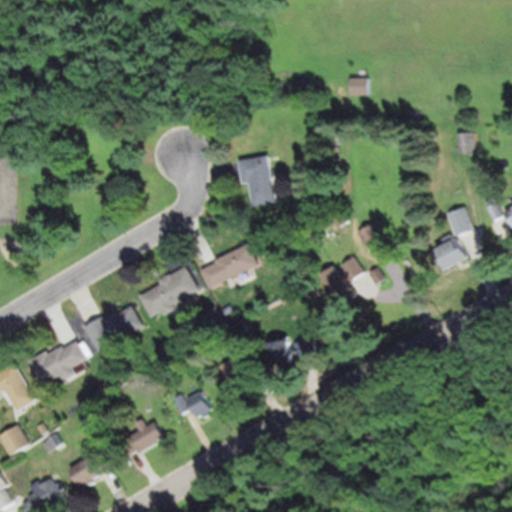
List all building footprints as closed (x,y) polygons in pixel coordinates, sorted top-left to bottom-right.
[(265,72),(263,59),(271,58),(273,71),(265,72)] [(355,94),(374,94),(374,77),(355,77),(355,94)] [(474,151),(469,152),(463,152),(461,132),(479,131),(480,151),(474,151)] [(246,175),(243,161),(243,158),(273,153),(276,168),(278,168),(280,176),(277,176),(281,201),(258,205),(254,181),(247,182),(246,175)] [(508,215),(499,220),(498,218),(489,200),(499,195),(509,215),(508,215)] [(478,227),(478,228),(463,234),(461,235),(452,212),(470,205),(477,224),(478,227)] [(348,224),(343,229),(332,217),(343,207),(353,219),(352,220),(348,224)] [(386,232),(388,236),(381,242),(373,247),(362,231),(378,221),(386,232)] [(449,269),(438,250),(450,243),(447,238),(456,233),(459,239),(463,237),(473,256),(449,269)] [(208,267),(220,261),(221,261),(220,258),(254,242),(264,263),(215,287),(206,268),(208,267)] [(356,279),(356,278),(351,282),(355,288),(357,286),(362,293),(345,304),(325,274),(339,264),(346,273),(350,270),(346,264),(359,255),(370,270),(370,271),(357,280),(356,279)] [(169,276),(175,272),(176,274),(191,265),(203,285),(204,288),(178,303),(181,307),(170,314),(168,309),(157,316),(145,296),(166,283),(164,279),(169,276)] [(382,283),(374,272),(378,269),(383,266),(391,277),(382,283)] [(105,316),(108,314),(110,318),(123,311),(123,312),(137,304),(149,324),(104,350),(90,325),(105,316)] [(285,368),(285,363),(277,364),(274,341),(284,340),(283,336),(291,335),(292,338),(294,338),(298,366),(285,368)] [(63,347),(68,344),(69,347),(79,340),(82,339),(93,357),(77,366),(81,373),(70,380),(65,373),(49,383),(34,360),(51,349),(53,353),(63,347)] [(317,354),(318,357),(301,359),(301,358),(300,356),(298,341),(315,339),(317,354)] [(250,384),(245,387),(246,388),(246,389),(242,391),(241,389),(234,392),(228,380),(231,379),(225,365),(256,349),(266,368),(265,369),(248,378),(251,384),(250,384)] [(0,373),(3,372),(1,368),(6,365),(9,369),(21,362),(42,399),(23,410),(11,389),(6,391),(8,394),(0,398),(0,373)] [(107,394),(101,386),(108,381),(113,390),(107,394)] [(174,395),(171,388),(177,386),(180,392),(174,395)] [(209,417),(207,414),(203,416),(192,398),(206,390),(217,408),(212,411),(214,414),(209,417)] [(193,406),(195,409),(187,413),(177,397),(186,392),(193,406)] [(143,449),(132,455),(124,441),(144,429),(140,422),(148,417),(152,424),(160,420),(169,435),(162,440),(163,441),(145,451),(143,448),(143,449)] [(15,454),(4,434),(23,423),(35,443),(15,454)] [(53,451),(47,441),(62,432),(68,442),(53,451)] [(102,460),(100,456),(109,450),(114,458),(111,459),(105,464),(102,460)] [(85,486),(75,467),(93,456),(104,475),(99,477),(101,480),(94,484),(92,482),(85,486)] [(0,491),(0,472),(5,470),(12,484),(0,491)] [(34,511),(29,503),(36,499),(34,496),(40,492),(35,484),(44,479),(47,483),(57,477),(60,483),(64,480),(68,487),(64,489),(69,497),(53,506),(51,503),(43,508),(45,511),(34,511)] [(19,500),(20,501),(8,508),(6,509),(0,499),(0,494),(12,488),(19,500)]
